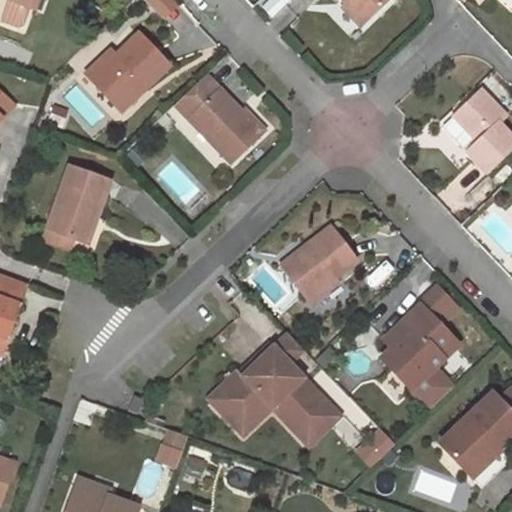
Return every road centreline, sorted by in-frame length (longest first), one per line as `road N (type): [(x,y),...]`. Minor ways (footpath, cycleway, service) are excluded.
road 1 (residential): [(108,349),(346,131)]
road 2 (residential): [(511,307),(346,131)]
road 3 (residential): [(346,131),(223,0)]
road 4 (residential): [(346,131),(465,23)]
